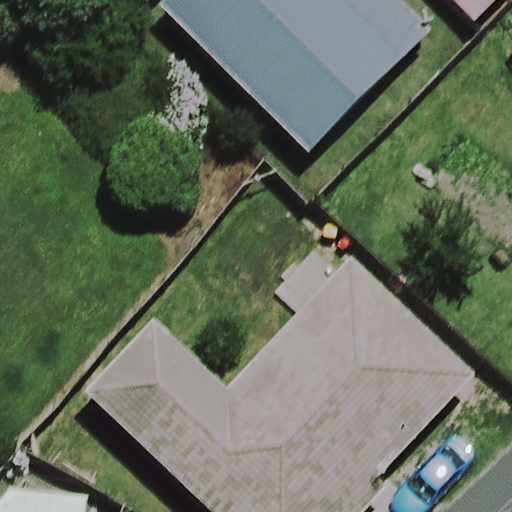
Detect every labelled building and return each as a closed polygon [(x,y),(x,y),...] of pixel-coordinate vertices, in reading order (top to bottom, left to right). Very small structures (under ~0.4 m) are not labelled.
[(126,0),(136,10),(145,0),(126,0)] [(418,48),(368,0),(177,0),(151,27),(298,170),(418,48)] [(502,0),(425,0),(464,38),(502,0)] [(351,511),(462,395),(340,281),(219,411),(144,341),(76,413),(182,511),(351,511)] [(511,511),(511,469),(498,455),(437,511),(511,511)]
